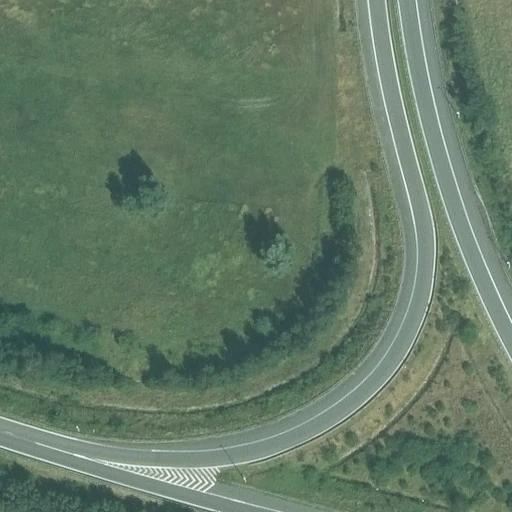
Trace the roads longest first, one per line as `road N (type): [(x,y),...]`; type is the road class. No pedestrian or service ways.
road 1 (motorway): [(375,0),(425,236),(420,298),(390,363),(338,414),(255,452),(151,459),(31,450)]
road 2 (motorway): [(511,332),(466,239),(406,0)]
road 3 (motorway): [(238,511),(31,450)]
